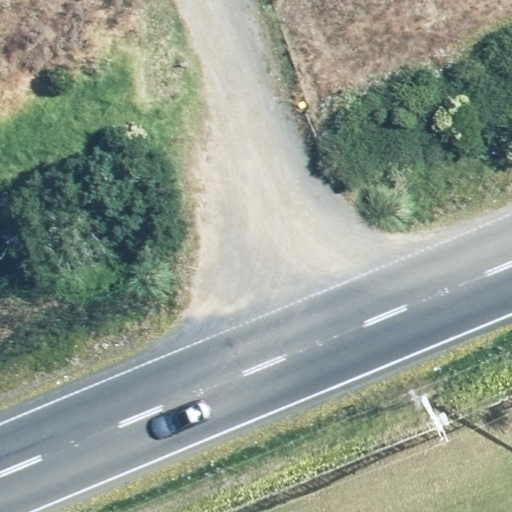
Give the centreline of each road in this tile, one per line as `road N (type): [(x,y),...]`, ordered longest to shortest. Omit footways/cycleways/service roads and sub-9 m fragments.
road 1 (secondary): [(511,262),(0,472)]
road 2 (track): [(298,349),(204,0)]
